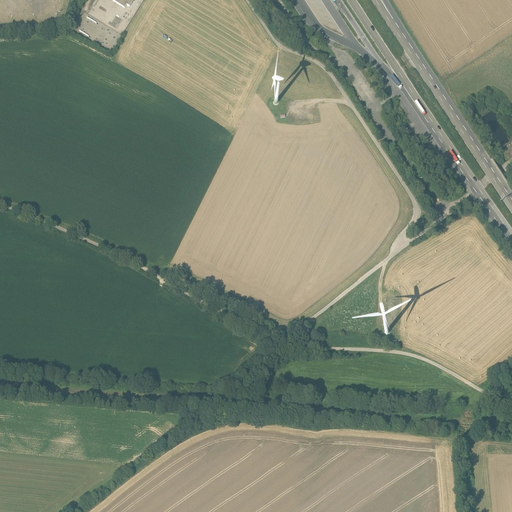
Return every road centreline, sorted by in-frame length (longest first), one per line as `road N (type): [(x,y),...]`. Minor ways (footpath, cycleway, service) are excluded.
road 1 (unclassified): [(401,249),(285,341),(108,249),(0,204)]
road 2 (unclassified): [(247,0),(281,47),(330,73),(409,193),(415,216),(401,249)]
road 3 (track): [(511,405),(412,356),(304,348),(293,339)]
road 4 (motorway): [(511,207),(389,20)]
road 5 (unclassified): [(448,211),(431,201),(345,68)]
road 6 (motorway): [(412,92),(511,236)]
